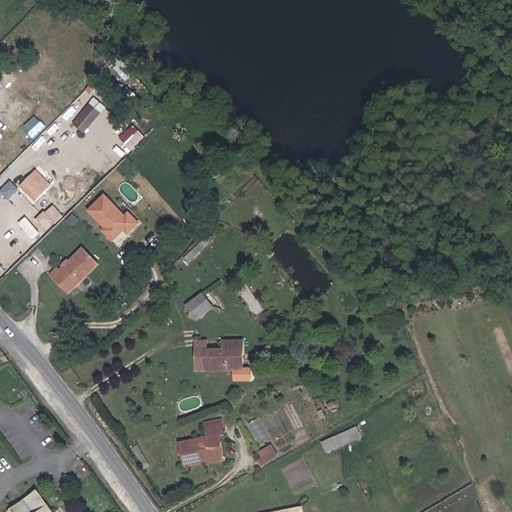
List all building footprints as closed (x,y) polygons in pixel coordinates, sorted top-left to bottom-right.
[(83,133),(104,108),(94,101),(74,126),(83,133)] [(118,161),(132,148),(126,141),(112,154),(118,161)] [(37,172),(23,185),(33,195),(31,197),(36,202),(52,187),(37,172)] [(0,193),(9,202),(22,190),(12,180),(0,193)] [(23,185),(21,187),(31,197),(33,195),(23,185)] [(139,224),(129,213),(125,217),(105,196),(89,211),(106,229),(103,231),(113,241),(119,236),(117,233),(122,227),(125,230),(129,234),(139,224)] [(49,231),(66,214),(55,203),(38,220),(49,231)] [(72,226),(78,220),(72,214),(66,220),(72,226)] [(119,236),(125,230),(122,227),(117,233),(119,236)] [(61,268),(53,274),(71,293),(102,265),(87,249),(71,263),(73,264),(71,266),(68,266),(63,271),(61,268)] [(214,308),(204,294),(187,306),(197,320),(214,308)] [(244,370),(244,341),(224,341),(224,350),(207,350),(197,351),(197,371),(244,370)] [(207,350),(207,342),(197,342),(197,351),(207,350)] [(224,457),(220,436),(225,435),(221,419),(205,423),(208,437),(181,443),(185,465),(208,461),(224,457)] [(360,426),(323,440),(327,451),(364,437),(360,426)] [(272,446),(256,455),(263,466),(279,457),(272,446)] [(54,511),(39,490),(11,510),(13,511),(54,511)]
